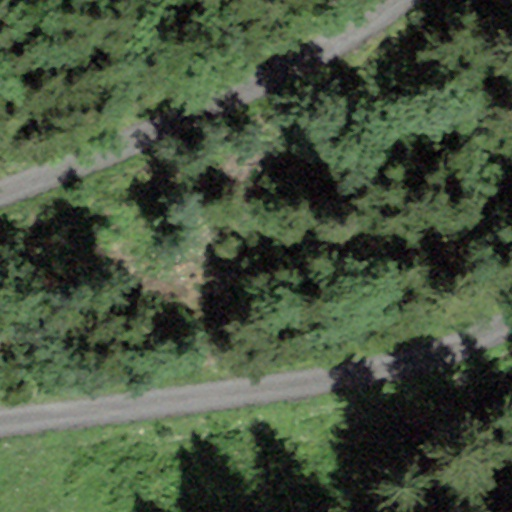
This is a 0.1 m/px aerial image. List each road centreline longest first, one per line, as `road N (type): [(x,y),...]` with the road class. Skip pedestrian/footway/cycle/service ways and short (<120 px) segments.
road 1 (track): [(0,427),(243,404),(511,319)]
road 2 (track): [(398,0),(322,52),(186,120),(0,194)]
